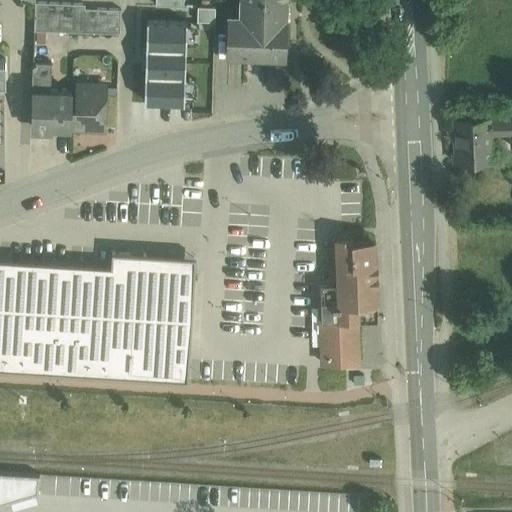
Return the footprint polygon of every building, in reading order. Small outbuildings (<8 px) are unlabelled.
[(246,0),(246,19),(235,19),(233,61),(297,64),(298,22),(292,22),(292,0),(246,0)] [(39,7),(39,35),(117,36),(118,8),(39,7)] [(147,20),(145,100),(184,102),(187,21),(147,20)] [(0,140),(3,140),(3,88),(12,85),(12,42),(0,41),(0,140)] [(31,75),(29,126),(108,129),(110,78),(31,75)] [(511,118),(457,120),(458,164),(496,162),(495,151),(511,150),(511,118)] [(378,296),(377,231),(334,231),(334,267),(335,276),(319,276),(319,321),(320,361),(361,360),(360,320),(378,320),(378,296)] [(195,257),(112,252),(111,269),(0,262),(0,368),(188,380),(195,257)] [(0,498),(37,491),(38,470),(0,467),(0,498)]
